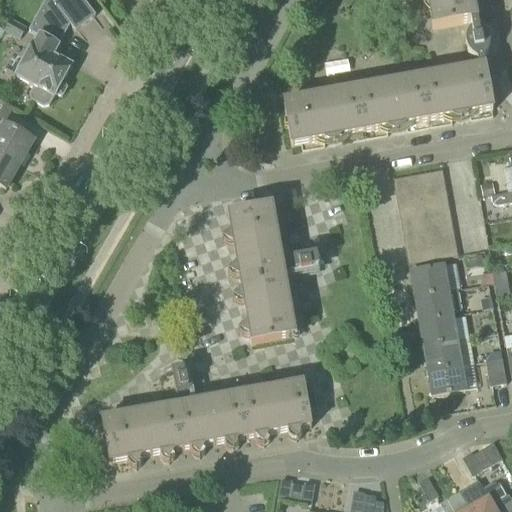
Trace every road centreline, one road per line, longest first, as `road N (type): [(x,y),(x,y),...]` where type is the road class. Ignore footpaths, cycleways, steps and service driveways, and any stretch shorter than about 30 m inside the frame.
road 1 (residential): [(51,507),(300,461),(390,468),(469,434),(511,427)]
road 2 (residential): [(51,507),(36,473),(43,426),(193,164)]
road 3 (secondary): [(190,35),(0,367)]
road 4 (residential): [(511,139),(236,187),(193,164)]
road 5 (residential): [(193,164),(287,0)]
road 6 (unknown): [(215,176),(241,363)]
